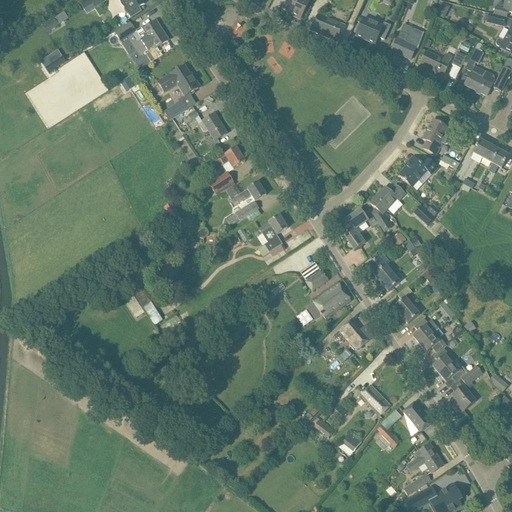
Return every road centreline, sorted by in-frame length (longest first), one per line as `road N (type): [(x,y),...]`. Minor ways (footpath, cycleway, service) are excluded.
road 1 (residential): [(484,482),(312,218)]
road 2 (residential): [(312,218),(169,0)]
road 3 (residential): [(422,94),(239,0)]
road 4 (residential): [(312,218),(391,147),(422,94)]
